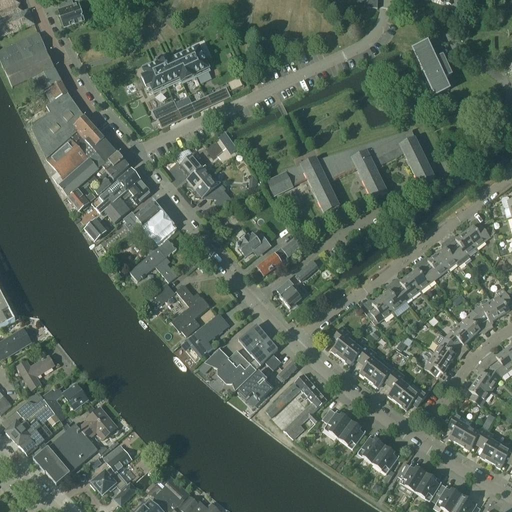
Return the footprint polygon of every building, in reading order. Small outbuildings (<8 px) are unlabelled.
[(0,0),(0,13),(20,6),(17,0),(0,0)] [(424,0),(456,12),(460,0),(424,0)] [(58,12),(61,21),(62,24),(64,29),(84,23),(78,5),(73,7),(71,1),(58,6),(60,12),(59,12),(58,12)] [(378,1),(368,1),(367,10),(377,10),(378,1)] [(20,6),(0,13),(0,39),(13,34),(16,34),(20,32),(35,26),(28,11),(23,13),(20,6)] [(0,62),(5,75),(47,56),(43,47),(41,42),(38,35),(37,35),(38,36),(0,52),(0,62)] [(415,50),(415,51),(418,57),(416,58),(434,96),(436,95),(437,97),(449,91),(443,79),(450,76),(451,77),(442,58),(442,59),(435,62),(427,45),(428,45),(427,45),(415,50)] [(202,49),(200,50),(199,48),(185,55),(196,79),(210,73),(203,58),(205,58),(207,54),(205,51),(202,49)] [(169,58),(183,86),(196,79),(185,55),(184,56),(180,54),(177,56),(175,59),(172,61),(170,57),(169,58)] [(32,81),(54,71),(53,69),(49,62),(47,56),(5,75),(12,90),(32,81)] [(157,63),(156,64),(168,89),(181,83),(182,86),(183,86),(169,58),(165,60),(162,58),(158,60),(157,63)] [(154,96),(168,89),(156,64),(155,64),(156,65),(142,71),(145,77),(141,79),(146,89),(150,87),(154,96)] [(51,88),(61,83),(57,76),(56,76),(54,72),(55,72),(54,71),(33,81),(40,96),(45,94),(52,90),(51,88)] [(51,105),(67,96),(68,96),(64,90),(61,85),(61,84),(61,83),(51,88),(52,90),(45,94),(51,105)] [(226,89),(218,93),(223,102),(230,99),(226,89)] [(52,179),(56,185),(104,142),(98,135),(96,134),(97,134),(91,127),(90,127),(89,126),(90,125),(84,119),(79,112),(78,112),(73,105),(74,105),(68,96),(67,96),(68,97),(46,109),(50,115),(31,126),(33,129),(31,131),(32,132),(46,160),(45,160),(46,162),(57,174),(52,179)] [(174,104),(161,110),(164,118),(176,112),(178,112),(174,104)] [(164,118),(157,121),(161,131),(169,128),(164,118)] [(212,131),(214,136),(224,132),(221,127),(212,131)] [(291,188),(306,180),(324,216),(339,208),(326,183),(355,169),(372,202),(387,195),(374,170),(403,156),(420,189),(435,181),(415,140),(412,134),(317,163),(315,160),(300,168),(301,169),(286,173),(287,174),(267,184),(274,199),(292,189),(291,188)] [(59,189),(66,199),(77,191),(86,183),(88,181),(93,177),(98,173),(117,156),(116,156),(112,151),(109,147),(106,144),(104,142),(56,185),(59,189)] [(117,157),(117,156),(98,173),(99,175),(100,174),(102,177),(112,168),(114,170),(123,163),(119,158),(118,158),(117,157)] [(190,190),(193,193),(210,180),(205,174),(206,168),(200,161),(198,163),(192,156),(180,166),(191,179),(187,183),(188,184),(186,186),(186,190),(190,190)] [(123,163),(114,170),(112,168),(102,177),(99,180),(102,184),(106,181),(106,180),(104,178),(107,175),(113,183),(129,170),(128,169),(123,163)] [(100,217),(108,209),(119,200),(139,182),(138,180),(136,178),(135,178),(133,175),(131,172),(130,172),(131,172),(98,200),(97,202),(101,207),(95,212),(100,217)] [(93,177),(88,181),(92,186),(97,182),(93,177)] [(99,180),(97,182),(100,186),(93,192),(98,197),(110,186),(106,181),(102,184),(99,180)] [(210,180),(193,193),(195,196),(195,200),(199,201),(201,199),(202,201),(206,197),(210,202),(216,202),(221,208),(231,202),(224,193),(226,192),(220,185),(214,184),(210,180)] [(249,180),(248,191),(255,192),(256,192),(256,191),(257,181),(249,180)] [(140,183),(139,182),(119,200),(122,204),(131,196),(133,199),(145,189),(140,183)] [(86,183),(77,191),(80,194),(89,187),(89,185),(86,183)] [(133,199),(132,200),(137,207),(150,195),(145,189),(133,199)] [(77,191),(66,199),(68,201),(68,202),(70,205),(71,205),(78,214),(95,200),(91,195),(86,198),(84,195),(82,197),(80,194),(77,191)] [(509,209),(511,220),(511,219),(511,200),(509,202),(508,200),(507,199),(502,200),(501,202),(503,210),(505,210),(509,209)] [(108,209),(112,215),(116,218),(111,222),(114,226),(130,213),(122,204),(119,200),(108,209)] [(132,215),(123,222),(125,224),(126,226),(129,223),(137,232),(139,231),(161,213),(159,211),(153,204),(154,204),(153,203),(152,203),(138,215),(135,218),(134,217),(132,215)] [(84,231),(89,237),(101,228),(98,224),(101,221),(101,222),(103,221),(107,217),(108,218),(112,215),(108,209),(100,217),(95,221),(96,222),(84,231)] [(161,213),(139,231),(145,238),(149,236),(155,243),(146,251),(150,256),(167,242),(163,237),(173,228),(174,228),(173,227),(169,222),(167,220),(161,213)] [(293,219),(290,222),(301,237),(305,234),(293,219)] [(473,228),(464,235),(476,251),(485,244),(484,243),(488,239),(489,240),(494,237),(489,222),(476,232),(473,228)] [(101,228),(89,237),(95,244),(109,231),(107,229),(104,231),(101,228)] [(458,246),(453,250),(464,264),(469,260),(467,257),(476,251),(464,235),(455,242),(458,246)] [(240,245),(241,246),(239,247),(237,247),(237,250),(238,250),(244,257),(245,258),(245,259),(253,253),(257,258),(262,254),(264,252),(269,248),(261,238),(256,242),(252,237),(248,240),(248,239),(247,239),(244,236),(242,237),(240,239),(238,241),(241,244),(240,245)] [(263,278),(264,278),(281,265),(278,260),(284,255),(288,260),(301,249),(295,241),(286,249),(286,248),(282,251),(281,250),(257,269),(263,278)] [(148,257),(131,270),(140,281),(152,271),(165,286),(174,278),(162,263),(175,252),(167,243),(149,258),(148,257)] [(445,250),(436,257),(448,272),(456,265),(459,268),(464,264),(453,250),(448,254),(445,250)] [(430,267),(425,271),(434,282),(433,281),(438,278),(439,279),(448,272),(436,257),(427,264),(430,267)] [(308,268),(296,278),(301,284),(313,274),(318,270),(313,264),(308,268)] [(417,271),(408,278),(420,293),(429,286),(428,285),(433,282),(434,283),(434,282),(425,271),(420,275),(417,271)] [(402,289),(397,292),(406,304),(405,303),(410,299),(411,300),(420,293),(408,278),(399,285),(402,289)] [(281,297),(279,299),(289,311),(301,301),(291,289),(293,287),(289,282),(276,292),(281,297)] [(194,301),(195,300),(184,287),(176,294),(189,310),(171,325),(179,335),(181,333),(186,339),(199,328),(194,322),(209,309),(202,300),(196,304),(194,301)] [(170,291),(154,305),(158,309),(174,296),(170,291)] [(497,299),(490,303),(499,319),(509,314),(507,309),(511,306),(511,305),(503,291),(495,295),(497,299)] [(389,292),(380,299),(392,314),(401,308),(400,307),(405,303),(406,304),(397,292),(392,296),(389,292)] [(0,330),(15,323),(9,311),(8,311),(9,312),(7,313),(2,303),(3,302),(4,303),(4,302),(0,293),(0,330)] [(392,314),(380,299),(372,306),(374,310),(369,314),(370,315),(367,317),(374,327),(377,324),(378,325),(378,324),(382,320),(383,321),(392,314)] [(490,303),(473,313),(481,324),(487,321),(490,325),(499,319),(490,303)] [(473,313),(459,326),(472,340),(480,332),(477,329),(481,324),(473,313)] [(198,334),(188,342),(188,343),(186,345),(202,364),(204,362),(203,360),(213,351),(208,346),(222,334),(229,328),(219,317),(212,322),(212,323),(198,334)] [(459,326),(444,340),(455,349),(460,344),(463,348),(472,340),(459,326)] [(273,357),(278,352),(258,329),(257,327),(238,343),(260,369),(264,365),(273,357)] [(331,353),(340,361),(353,345),(348,341),(352,337),(342,329),(334,339),(339,343),(331,353)] [(0,363),(31,345),(29,342),(32,340),(26,330),(23,332),(23,331),(0,344),(0,363)] [(440,347),(433,356),(449,367),(455,357),(451,355),(455,349),(444,340),(440,337),(435,344),(440,347)] [(362,362),(370,352),(365,347),(364,348),(356,341),(353,345),(340,361),(349,368),(357,358),(362,362)] [(401,344),(396,350),(401,354),(406,347),(401,344)] [(236,353),(229,360),(219,351),(204,366),(217,372),(218,377),(226,386),(232,386),(235,394),(256,373),(236,353)] [(370,352),(362,362),(367,366),(359,376),(368,383),(384,364),(375,357),(376,356),(370,352)] [(498,363),(490,369),(501,379),(511,370),(511,362),(504,353),(495,359),(498,363)] [(449,367),(433,356),(423,371),(435,379),(439,373),(443,376),(449,367)] [(281,365),(273,357),(264,365),(273,373),(281,365)] [(49,359),(30,370),(26,364),(17,369),(31,393),(40,388),(35,379),(54,368),(49,359)] [(386,380),(390,384),(398,374),(384,363),(384,364),(368,383),(378,391),(386,380)] [(283,384),(297,370),(292,364),(277,378),(283,384)] [(481,375),(475,384),(490,395),(501,379),(490,369),(485,377),(481,375)] [(271,392),(264,385),(267,382),(259,373),(237,394),(239,396),(246,403),(253,396),(255,398),(253,399),(257,402),(258,401),(260,403),(262,400),(263,400),(263,399),(269,394),(271,392)] [(387,398),(396,406),(409,390),(401,383),(404,379),(398,374),(390,384),(395,388),(387,398)] [(271,420),(295,397),(291,393),(297,388),(298,389),(299,388),(302,390),(309,384),(307,381),(304,377),(303,377),(304,378),(295,385),(274,405),(273,405),(272,406),(273,406),(272,406),(272,407),(271,408),(270,408),(270,409),(265,414),(271,420)] [(306,399),(312,405),(321,397),(309,384),(302,390),(299,388),(298,389),(297,388),(291,393),(295,397),(300,392),(303,395),(301,398),(304,401),(306,399)] [(490,395),(475,384),(468,393),(472,396),(469,401),(480,409),(490,395)] [(59,391),(44,403),(60,423),(67,418),(61,410),(59,409),(55,404),(63,398),(73,411),(73,417),(73,416),(78,416),(81,414),(82,413),(82,412),(82,411),(82,410),(81,409),(80,408),(81,407),(87,402),(85,399),(85,398),(84,397),(82,394),(81,393),(80,391),(79,390),(76,387),(66,394),(66,393),(62,393),(61,393),(59,391)] [(409,390),(396,406),(406,413),(414,403),(419,407),(427,397),(421,392),(418,396),(409,390)] [(51,392),(40,400),(43,403),(54,395),(51,392)] [(0,417),(11,408),(0,394),(0,417)] [(321,397),(312,405),(308,409),(283,433),(293,441),(298,436),(304,431),(300,427),(308,419),(315,426),(318,423),(312,416),(317,411),(326,403),(321,397)] [(60,423),(44,403),(44,402),(35,407),(28,405),(17,414),(21,420),(17,424),(17,423),(5,434),(27,458),(27,457),(27,458),(37,449),(63,428),(60,423)] [(87,423),(78,430),(88,441),(96,434),(103,442),(117,430),(100,410),(86,422),(87,423)] [(323,431),(338,441),(351,424),(337,413),(335,415),(330,411),(322,422),(327,426),(323,431)] [(452,435),(448,441),(458,447),(469,430),(471,426),(461,421),(462,419),(455,416),(449,427),(455,430),(452,435)] [(351,424),(338,441),(352,452),(365,434),(351,424)] [(88,441),(78,430),(75,426),(33,462),(45,476),(46,475),(56,488),(97,453),(88,441)] [(469,430),(458,447),(469,453),(475,442),(481,445),(487,434),(481,430),(480,431),(471,426),(469,430)] [(486,448),(479,459),(490,465),(500,447),(491,442),(493,437),(487,434),(481,445),(486,448)] [(357,456),(371,466),(385,448),(370,438),(357,456)] [(103,461),(115,475),(131,462),(120,447),(103,461)] [(500,447),(490,465),(500,471),(507,460),(511,463),(511,462),(511,448),(509,453),(500,447)] [(385,448),(371,466),(386,477),(399,459),(385,448)] [(399,485),(414,495),(426,476),(411,467),(410,468),(406,466),(397,479),(402,481),(399,485)] [(102,497),(108,491),(110,493),(116,488),(121,493),(113,501),(121,509),(137,492),(132,487),(127,487),(126,486),(116,474),(113,477),(109,471),(105,474),(90,486),(95,493),(97,491),(102,497)] [(153,485),(146,493),(151,498),(152,497),(164,509),(166,511),(218,511),(211,505),(207,510),(199,503),(197,505),(191,499),(191,500),(189,497),(167,475),(156,487),(153,485)] [(387,479),(383,481),(383,485),(387,487),(393,477),(390,475),(387,479)] [(431,502),(433,504),(442,490),(439,488),(441,485),(426,476),(414,495),(430,504),(431,502)] [(436,505),(432,511),(433,511),(440,511),(441,511),(442,511),(452,511),(462,498),(446,488),(444,491),(442,490),(433,504),(436,505)] [(462,498),(452,511),(479,511),(480,511),(476,509),(477,507),(462,498)] [(159,511),(150,503),(146,507),(145,506),(144,504),(138,509),(135,511),(159,511)]
